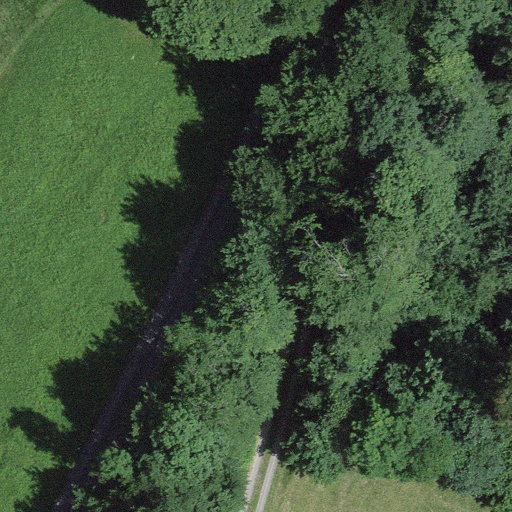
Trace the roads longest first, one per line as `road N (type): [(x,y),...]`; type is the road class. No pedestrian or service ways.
road 1 (unclassified): [(102,511),(346,74),(406,0)]
road 2 (track): [(288,511),(319,355),(256,227)]
